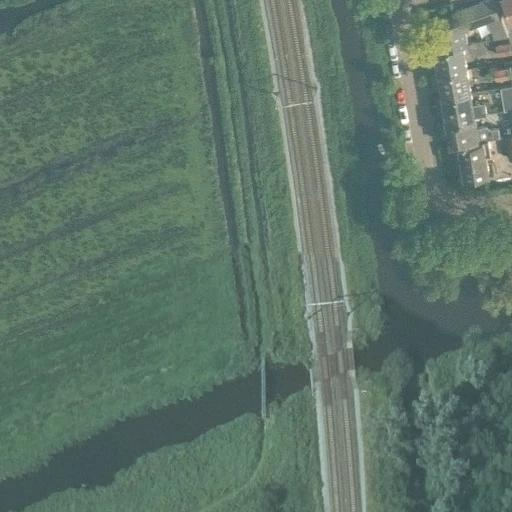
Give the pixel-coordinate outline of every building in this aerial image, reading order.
[(441,46),(461,43),(466,42),(464,29),(500,15),(493,0),(484,0),(451,13),(454,18),(437,21),(441,46)] [(511,19),(511,0),(502,0),(510,21),(511,19)] [(494,45),(496,54),(510,52),(508,42),(494,45)] [(433,48),(437,72),(466,67),(461,43),(441,46),(433,48)] [(437,72),(442,96),(470,91),(466,67),(437,72)] [(493,70),(494,79),(508,77),(506,68),(493,70)] [(442,96),(446,120),(474,115),(486,113),(484,101),(472,103),(470,91),(442,96)] [(511,97),(502,99),(504,110),(511,108),(511,97)] [(450,145),(458,143),(487,138),(499,136),(497,126),(489,128),(485,124),(476,126),(474,115),(446,120),(450,145)] [(487,138),(458,143),(464,177),(488,173),(484,149),(489,148),(487,138)]
